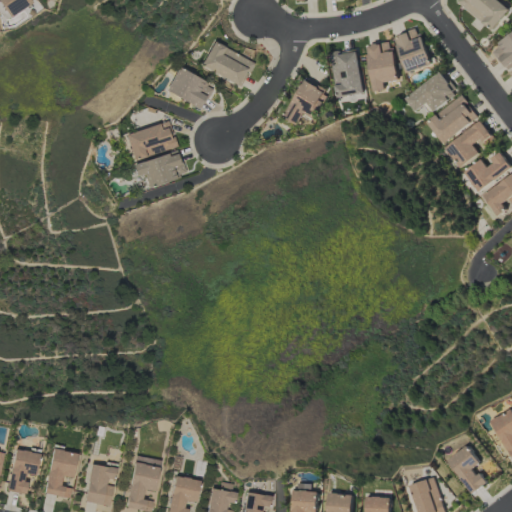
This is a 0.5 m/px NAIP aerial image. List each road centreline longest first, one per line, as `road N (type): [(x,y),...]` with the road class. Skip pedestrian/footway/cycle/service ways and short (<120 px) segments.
road 1 (residential): [(424,0),(294,31),(258,16)]
road 2 (residential): [(216,142),(275,87),(291,62),(294,31)]
road 3 (residential): [(427,0),(511,111)]
